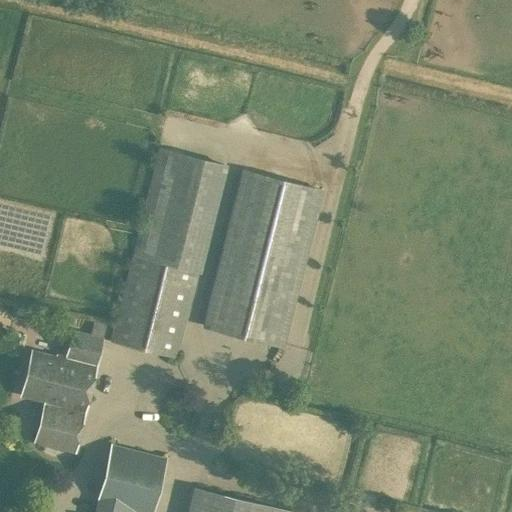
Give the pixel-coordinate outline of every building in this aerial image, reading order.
[(224,164),(160,148),(111,340),(176,357),(224,164)] [(244,171),(204,326),(282,345),(321,190),(244,171)] [(21,396),(44,402),(34,444),(74,454),(102,339),(71,332),(64,360),(31,352),(21,396)] [(152,511),(166,457),(114,445),(103,489),(96,511),(152,511)] [(292,511),(195,488),(188,511),(292,511)]
